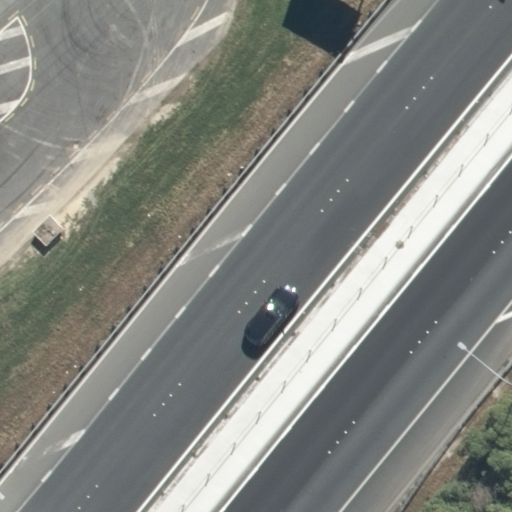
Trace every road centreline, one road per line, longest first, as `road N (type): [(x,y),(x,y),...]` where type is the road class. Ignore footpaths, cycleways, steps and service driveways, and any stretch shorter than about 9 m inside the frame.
road 1 (trunk): [(72,511),(493,0)]
road 2 (trunk): [(511,225),(277,511)]
